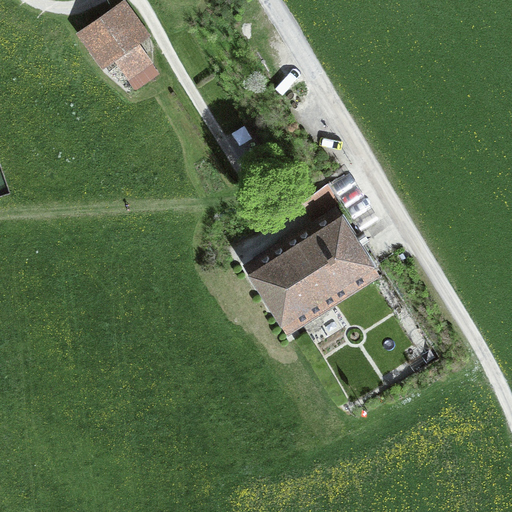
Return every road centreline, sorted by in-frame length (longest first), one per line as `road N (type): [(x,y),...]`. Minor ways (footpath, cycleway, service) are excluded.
road 1 (track): [(365,158),(511,412)]
road 2 (track): [(139,0),(249,198)]
road 3 (track): [(270,0),(365,158)]
